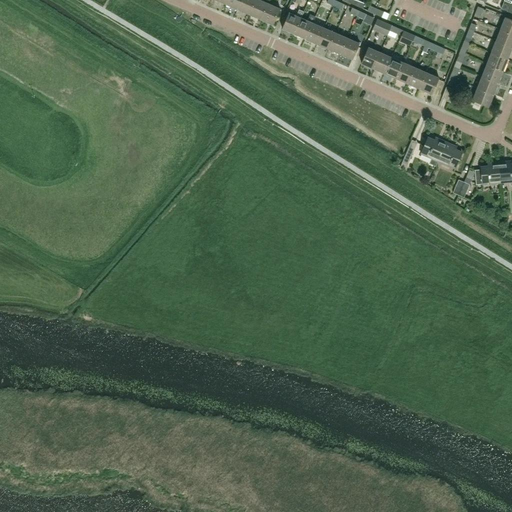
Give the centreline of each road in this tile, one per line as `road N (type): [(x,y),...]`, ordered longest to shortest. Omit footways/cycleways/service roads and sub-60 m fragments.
road 1 (unclassified): [(511,267),(86,0)]
road 2 (unclassified): [(495,128),(463,125),(174,0)]
